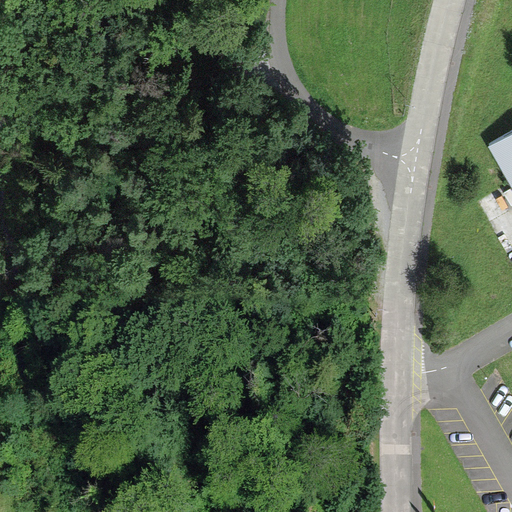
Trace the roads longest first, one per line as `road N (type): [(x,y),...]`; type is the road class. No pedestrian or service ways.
road 1 (residential): [(418,154),(395,371),(399,511)]
road 2 (residential): [(279,0),(279,74),(298,105),(341,140),(418,154)]
road 3 (residential): [(453,0),(418,154)]
